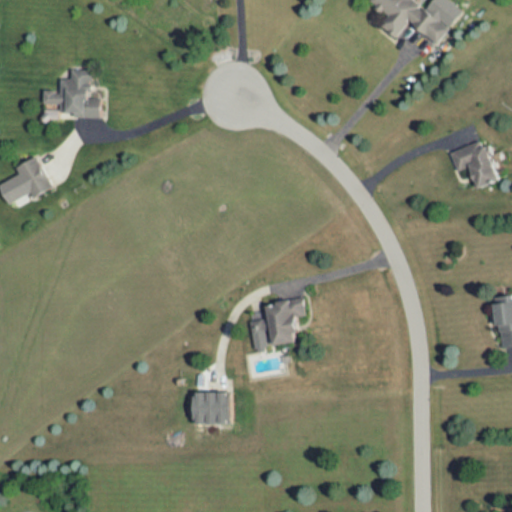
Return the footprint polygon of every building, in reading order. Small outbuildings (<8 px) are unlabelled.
[(438,43),(464,10),(451,0),(433,0),(428,8),(417,0),(370,0),(389,15),(382,25),(397,37),(410,20),(438,43)] [(102,116),(102,96),(93,96),(93,68),(72,67),(72,77),(62,77),(61,88),(45,88),(44,103),(67,104),(67,115),(102,116)] [(452,150),(458,170),(472,166),(479,187),(500,180),(489,144),(482,146),(480,141),(452,150)] [(16,166),(20,174),(0,183),(0,184),(9,203),(31,192),(33,197),(52,187),(37,156),(16,166)] [(511,346),(511,294),(496,296),(502,347),(511,346)] [(251,320),(255,348),(299,341),(295,317),(307,315),(304,297),(267,303),(269,317),(251,320)] [(232,391),(195,391),(195,423),(232,423),(232,391)]
